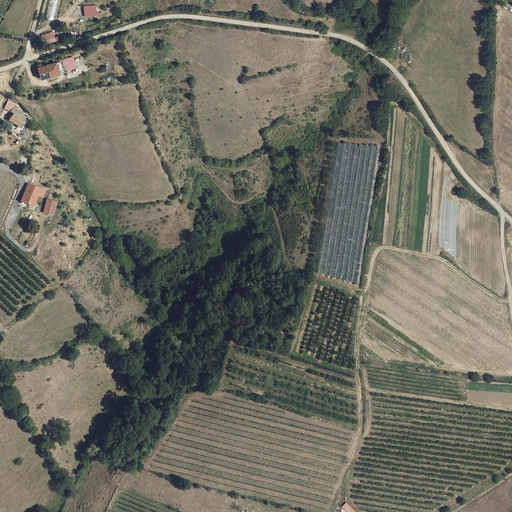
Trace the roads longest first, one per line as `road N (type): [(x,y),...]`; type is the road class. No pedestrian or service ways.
road 1 (track): [(31,54),(162,17),(354,42),(391,67),(453,160),(511,221)]
road 2 (track): [(503,2),(496,155),(511,307)]
